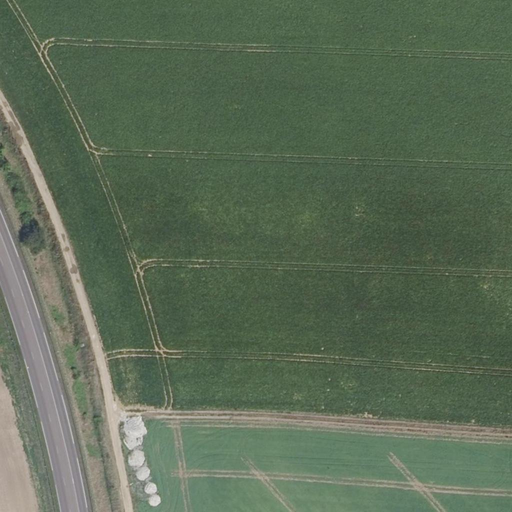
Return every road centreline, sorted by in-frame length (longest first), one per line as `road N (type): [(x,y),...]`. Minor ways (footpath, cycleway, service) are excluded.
road 1 (track): [(129,511),(105,369),(49,203),(0,99)]
road 2 (track): [(113,421),(199,413),(511,432)]
road 3 (primary): [(75,511),(47,387),(0,242)]
